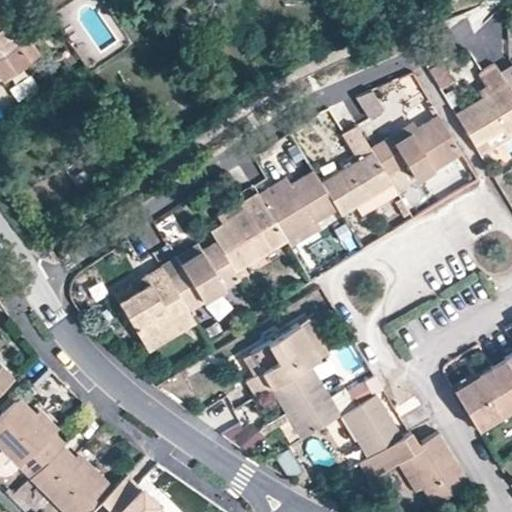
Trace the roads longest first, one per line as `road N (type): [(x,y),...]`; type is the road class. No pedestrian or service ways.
road 1 (residential): [(32,284),(314,92),(491,16)]
road 2 (residential): [(32,284),(55,324),(111,381),(280,511)]
road 3 (residential): [(498,511),(427,369),(436,351),(511,305)]
